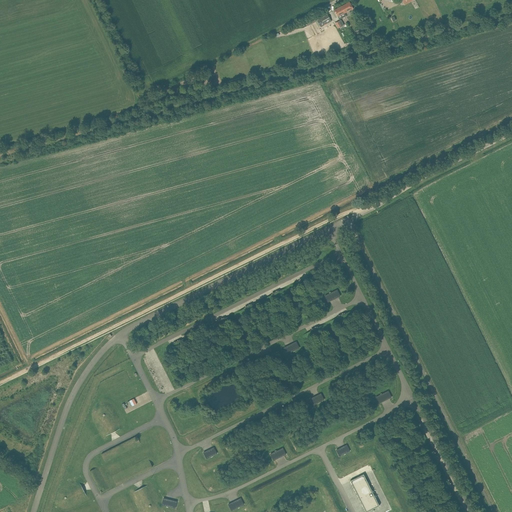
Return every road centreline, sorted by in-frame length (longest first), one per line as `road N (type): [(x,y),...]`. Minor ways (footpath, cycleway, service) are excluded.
road 1 (track): [(0,382),(349,210),(364,211)]
road 2 (unclassified): [(349,218),(511,133)]
